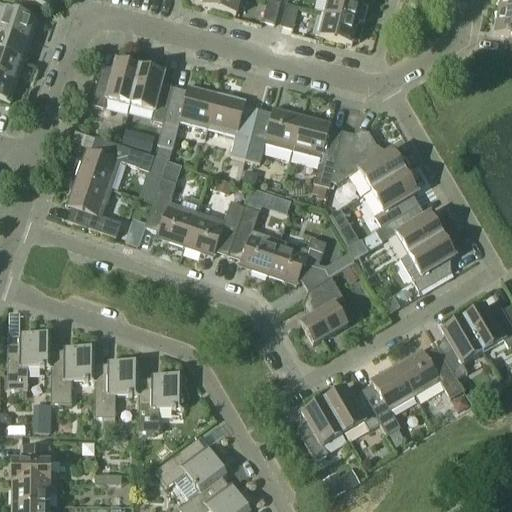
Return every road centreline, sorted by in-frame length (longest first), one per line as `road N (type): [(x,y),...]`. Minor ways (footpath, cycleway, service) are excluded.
road 1 (residential): [(14,222),(254,305),(294,373),(315,382),(494,276),(381,87)]
road 2 (residential): [(33,160),(87,20),(107,18),(381,87)]
road 3 (residential): [(0,289),(186,357),(280,511)]
road 4 (residential): [(381,87),(458,41),(466,0)]
